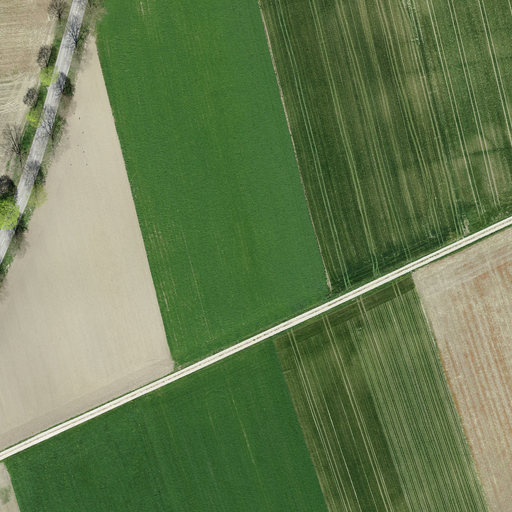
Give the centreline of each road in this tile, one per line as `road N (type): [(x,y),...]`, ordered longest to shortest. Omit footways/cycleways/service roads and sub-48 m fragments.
road 1 (track): [(511,218),(0,459)]
road 2 (tertiary): [(80,0),(0,249)]
